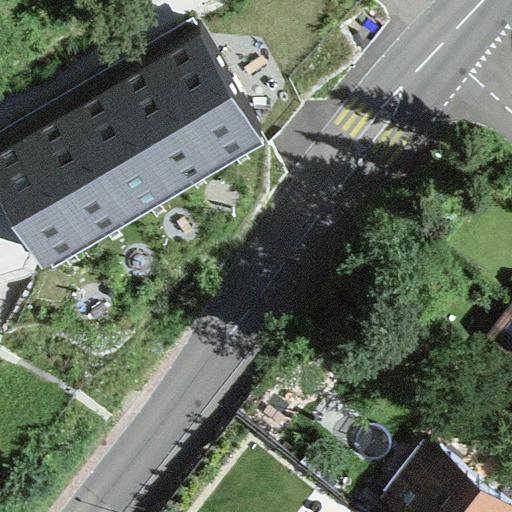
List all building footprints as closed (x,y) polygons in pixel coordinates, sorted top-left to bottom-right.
[(175,34),(157,44),(217,146),(259,122),(261,120),(260,119),(201,18),(175,34)] [(131,60),(113,70),(174,172),(217,146),(157,44),(131,60)] [(87,85),(70,96),(130,198),(174,172),(113,70),(87,85)] [(43,111),(26,121),(87,223),(130,198),(70,96),(43,111)] [(0,176),(43,249),(87,223),(26,121),(0,137),(0,176)] [(511,307),(499,324),(500,332),(506,338),(507,345),(492,365),(511,380),(511,307)] [(511,511),(511,498),(440,442),(423,463),(418,459),(392,493),(407,505),(401,511),(511,511)]
